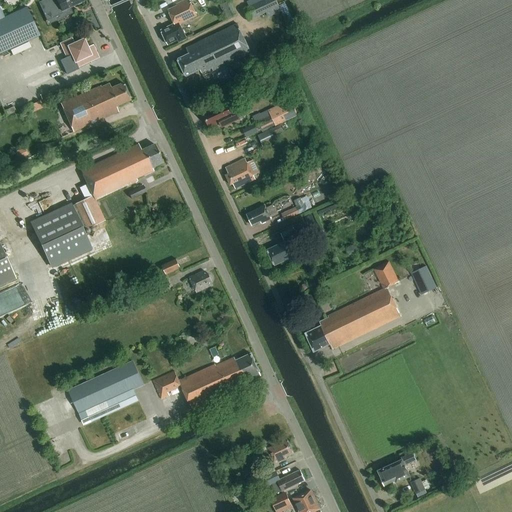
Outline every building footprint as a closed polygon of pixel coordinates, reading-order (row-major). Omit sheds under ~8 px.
[(42,0),(39,2),(43,12),(46,11),(50,19),(62,14),(64,17),(73,13),(70,7),(83,1),(82,0),(42,0)] [(175,24),(161,31),(168,45),(178,40),(179,42),(187,39),(180,24),(197,16),(189,0),(185,0),(176,5),(177,6),(168,10),(175,24)] [(275,0),(262,0),(244,9),(250,21),(279,6),(275,0)] [(0,53),(40,35),(27,7),(4,17),(0,8),(0,53)] [(186,48),(189,54),(178,59),(186,77),(201,70),(202,73),(212,68),(213,71),(251,53),(237,23),(186,48)] [(88,57),(96,53),(93,45),(88,47),(84,39),(74,43),(72,38),(60,44),(67,57),(60,60),(67,74),(79,69),(78,67),(90,61),(88,57)] [(119,112),(116,107),(131,100),(123,83),(112,88),(109,83),(101,87),(100,85),(61,103),(74,132),(119,112)] [(269,111),(253,118),(259,130),(268,126),(268,128),(276,124),(276,125),(299,115),(291,99),(269,110),(269,111)] [(203,114),(209,127),(220,122),(222,128),(240,119),(235,109),(230,112),(226,104),(203,114)] [(288,121),(271,129),(274,135),(290,127),(288,121)] [(271,129),(258,135),(263,146),(276,140),(274,135),(271,129)] [(72,203),(30,222),(51,268),(93,249),(84,230),(105,220),(103,216),(95,200),(138,181),(137,178),(153,171),(152,168),(163,163),(154,144),(141,150),(138,144),(81,171),(87,185),(80,188),(85,199),(73,205),(72,203)] [(28,155),(24,148),(15,152),(17,156),(19,160),(28,155)] [(245,158),(225,167),(229,174),(226,175),(231,185),(233,184),(235,189),(256,179),(254,175),(259,173),(254,160),(248,162),(245,158)] [(147,192),(144,185),(129,192),(132,198),(147,192)] [(302,199),(307,210),(312,208),(307,196),(302,199)] [(285,220),(300,214),(307,210),(302,199),(301,197),(294,200),(297,206),(281,213),(285,220)] [(266,205),(247,214),(253,226),(261,222),(262,224),(273,219),(271,215),(275,213),(272,205),(267,207),(266,205)] [(294,228),(281,234),(285,241),(297,235),(294,228)] [(291,239),(284,242),(267,250),(274,266),(286,260),(290,262),(295,259),(296,255),(289,242),(292,241),(291,239)] [(0,243),(0,285),(16,278),(0,243)] [(357,255),(358,251),(356,247),(352,246),(348,247),(347,251),(349,255),(353,257),(357,255)] [(176,258),(161,265),(166,275),(181,268),(176,258)] [(319,321),(321,326),(306,333),(314,352),(330,345),(333,349),(401,316),(387,287),(399,281),(389,260),(375,268),(374,268),(384,288),(328,315),(328,316),(319,321)] [(426,265),(410,272),(421,294),(437,287),(426,265)] [(204,271),(189,278),(197,293),(211,286),(210,282),(212,281),(212,278),(211,275),(208,274),(208,273),(206,274),(204,271)] [(169,280),(153,287),(156,294),(171,287),(169,280)] [(218,351),(221,358),(228,356),(224,348),(218,351)] [(215,364),(179,380),(181,385),(192,410),(223,396),(222,392),(229,389),(231,392),(249,384),(248,381),(261,375),(251,354),(237,360),(235,356),(216,365),(215,364)] [(69,390),(79,413),(144,385),(133,361),(69,390)] [(171,389),(181,385),(179,380),(175,371),(153,381),(161,399),(173,393),(171,389)] [(287,459),(285,457),(294,453),(287,439),(275,445),(268,448),(267,447),(251,453),(255,461),(269,455),(274,465),(287,459)] [(402,459),(378,471),(382,479),(381,479),(384,486),(396,480),(397,483),(410,476),(405,465),(416,460),(412,453),(401,458),(402,459)] [(256,473),(259,480),(276,472),(273,466),(256,473)] [(275,495),(282,491),(305,480),(300,470),(280,480),(276,472),(259,480),(263,488),(277,482),(278,483),(271,486),(275,495)] [(256,474),(247,479),(249,484),(259,479),(256,474)] [(426,489),(420,478),(411,482),(416,494),(426,489)] [(249,484),(233,491),(234,495),(260,483),(259,479),(249,484)] [(293,499),(298,511),(313,511),(320,509),(311,490),(293,499)] [(271,499),(276,511),(281,511),(293,507),(286,492),(271,499)]
